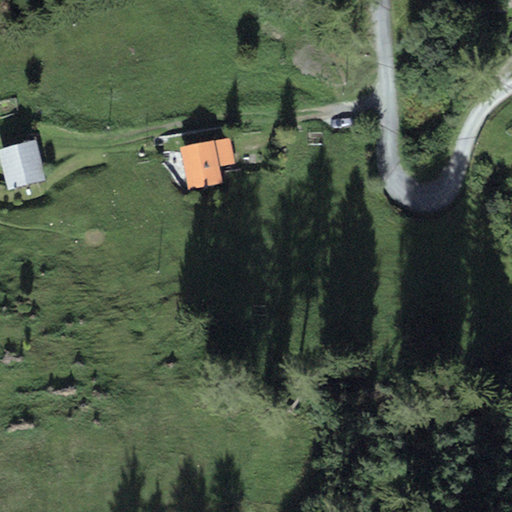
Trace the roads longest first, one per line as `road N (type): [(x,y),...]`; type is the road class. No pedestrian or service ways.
road 1 (track): [(388,103),(94,142),(0,141)]
road 2 (track): [(388,103),(390,169),(399,192),(425,200),(447,191),(486,100),(511,85)]
